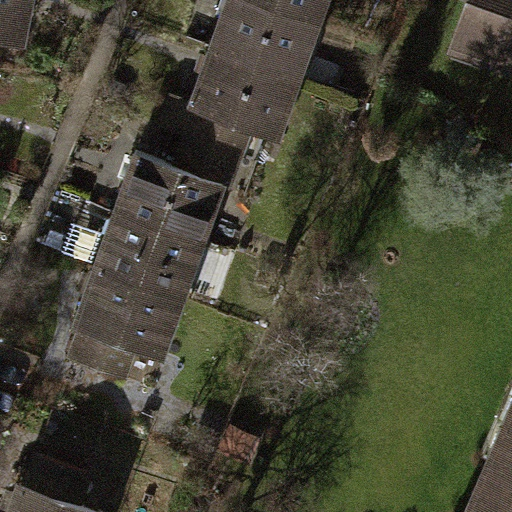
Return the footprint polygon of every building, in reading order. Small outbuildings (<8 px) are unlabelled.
[(0,0),(0,35),(22,40),(29,0),(0,0)] [(244,136),(279,146),(333,0),(228,0),(187,116),(192,118),(244,136)] [(511,0),(459,0),(444,41),(511,64),(511,0)] [(244,136),(192,118),(184,141),(237,158),(244,136)] [(237,158),(184,141),(173,175),(224,193),(237,158)] [(131,161),(72,333),(123,350),(165,365),(224,193),(173,175),(131,161)] [(63,361),(114,378),(123,350),(72,333),(63,361)] [(511,511),(511,388),(457,511),(511,511)] [(82,509),(94,477),(34,454),(22,486),(82,509)] [(90,511),(82,509),(22,486),(12,511),(90,511)]
